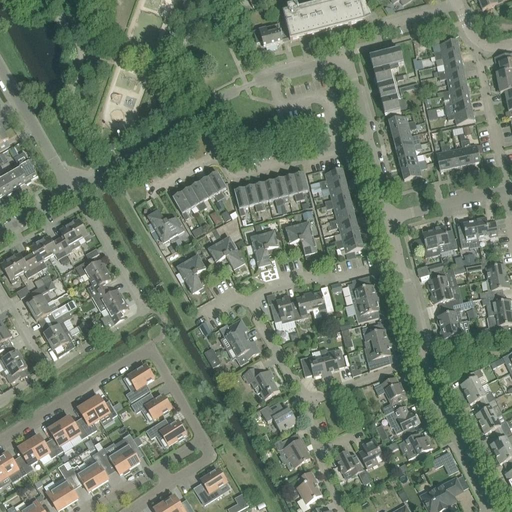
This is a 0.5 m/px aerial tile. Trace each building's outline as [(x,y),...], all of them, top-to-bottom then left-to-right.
[(283,15),(285,22),(290,42),(291,42),(291,43),(366,23),(366,22),(365,23),(363,17),(370,14),(371,15),(371,14),(364,0),(350,0),(351,1),(314,11),(314,8),(315,7),(299,11),(298,7),(288,10),(289,13),(283,15)] [(502,0),(485,0),(479,3),(483,12),(504,3),(502,0)] [(277,26),(270,28),(254,32),(257,45),(263,44),(264,48),(266,49),(275,47),(283,44),(290,42),(285,22),(277,24),(277,26)] [(435,54),(436,58),(460,53),(458,42),(440,46),(441,53),(435,54)] [(378,87),(380,95),(384,109),(386,109),(388,117),(401,113),(391,74),(398,72),(399,71),(398,67),(404,66),(402,58),(400,59),(398,51),(373,58),(375,65),(372,66),(376,80),(379,80),(380,87),(378,87)] [(443,60),(444,67),(462,63),(460,53),(436,58),(436,62),(443,60)] [(511,55),(498,58),(501,74),(511,71),(511,55)] [(439,74),(440,78),(464,73),(462,63),(444,67),(446,73),(439,74)] [(496,75),(499,85),(511,81),(511,71),(501,74),(496,75)] [(447,80),(449,86),(466,83),(464,73),(440,78),(441,82),(447,80)] [(501,95),(505,94),(511,92),(511,81),(499,85),(501,95)] [(440,99),(444,98),(468,93),(466,83),(449,86),(450,93),(443,94),(442,93),(437,94),(438,99),(440,99)] [(399,90),(401,97),(406,96),(405,93),(419,89),(418,85),(399,90)] [(451,100),(453,106),(470,103),(468,93),(444,98),(445,102),(451,100)] [(447,114),(448,118),(473,113),(470,103),(453,106),(454,113),(447,114)] [(473,113),(448,118),(449,122),(456,120),(457,127),(475,123),(473,113)] [(389,123),(392,133),(416,126),(415,122),(408,124),(407,118),(389,123)] [(392,133),(394,143),(412,138),(410,132),(422,129),(421,125),(416,126),(392,133)] [(4,132),(0,134),(0,153),(4,152),(0,146),(9,140),(4,132)] [(394,143),(397,153),(421,146),(420,142),(413,144),(412,138),(394,143)] [(463,150),(457,151),(461,169),(471,167),(465,142),(462,143),(463,150)] [(469,142),(465,142),(471,167),(481,165),(477,147),(471,148),(469,142)] [(397,153),(399,162),(417,158),(415,152),(422,150),(421,146),(397,153)] [(449,146),(446,147),(451,171),(461,169),(457,151),(451,153),(449,146)] [(451,171),(446,147),(442,147),(443,154),(437,156),(440,173),(451,171)] [(0,156),(7,168),(19,189),(25,185),(28,186),(29,185),(18,166),(13,170),(9,163),(9,164),(3,154),(0,155),(0,156)] [(18,166),(29,185),(31,184),(32,182),(38,178),(25,154),(21,156),(24,163),(18,166)] [(0,176),(0,178),(10,196),(12,195),(12,193),(19,189),(7,168),(0,156),(0,164),(2,167),(1,168),(5,174),(0,176)] [(399,162),(402,172),(426,166),(425,162),(418,164),(417,158),(399,162)] [(426,166),(402,172),(405,182),(422,178),(421,172),(427,170),(426,166)] [(311,187),(312,190),(321,188),(346,181),(343,171),(325,176),(327,182),(320,184),(311,187)] [(218,174),(209,179),(221,201),(225,199),(222,193),(227,190),(218,174)] [(304,174),(294,177),(301,202),(305,201),(303,194),(309,192),(307,184),(304,174)] [(294,177),(284,180),(289,198),(295,196),(297,203),(301,202),(294,177)] [(0,201),(1,203),(0,200),(0,199),(6,196),(8,197),(10,196),(0,178),(0,201)] [(209,179),(200,184),(209,200),(215,197),(218,203),(221,201),(209,179)] [(284,180),(275,182),(281,207),(284,216),(287,215),(285,206),(283,199),(289,198),(284,180)] [(329,190),(331,196),(348,191),(346,181),(321,188),(312,190),(313,195),(323,193),(322,191),(329,190)] [(275,182),(265,185),(269,203),(275,201),(277,208),(281,207),(275,182)] [(200,184),(191,189),(204,211),(207,209),(204,203),(209,200),(200,184)] [(265,185),(255,187),(261,212),(265,211),(263,204),(269,203),(265,185)] [(255,187),(245,190),(250,208),(256,206),(257,213),(261,212),(255,187)] [(191,189),(182,194),(192,210),(197,207),(201,213),(204,211),(191,189)] [(250,208),(245,190),(235,193),(237,202),(241,217),(245,216),(243,210),(250,208)] [(326,204),(327,207),(351,201),(348,191),(331,196),(332,202),(326,204)] [(192,210),(182,194),(173,199),(186,221),(189,219),(186,213),(192,210)] [(334,209),(336,216),(353,211),(351,201),(327,207),(327,208),(322,209),(322,212),(328,211),(334,209)] [(150,219),(157,231),(167,226),(171,223),(170,222),(166,220),(164,221),(157,209),(154,211),(156,216),(150,219)] [(323,229),(328,228),(356,221),(353,211),(336,216),(337,222),(327,224),(327,225),(322,226),(323,229)] [(227,212),(222,215),(226,223),(232,220),(227,212)] [(216,213),(211,216),(217,227),(222,224),(216,213)] [(234,221),(238,218),(235,213),(230,215),(234,221)] [(303,215),(304,222),(313,220),(311,213),(303,215)] [(302,241),(303,242),(312,239),(309,226),(302,228),(301,223),(302,223),(300,218),(296,219),(297,225),(302,241)] [(279,221),(281,229),(289,228),(287,219),(279,221)] [(475,221),(475,223),(479,239),(485,238),(485,240),(487,241),(490,241),(491,243),(494,245),(500,244),(496,223),(488,224),(487,219),(475,221)] [(176,220),(171,223),(167,226),(176,242),(180,240),(177,236),(183,233),(181,229),(176,220)] [(75,221),(69,225),(79,242),(84,239),(87,244),(91,241),(80,221),(76,223),(75,221)] [(339,229),(341,235),(358,231),(356,221),(328,228),(329,232),(333,231),(339,229)] [(475,223),(464,225),(466,236),(460,237),(462,250),(470,249),(472,246),(472,242),(479,241),(479,239),(475,223)] [(64,238),(59,241),(68,256),(73,253),(72,252),(76,250),(74,245),(79,242),(69,225),(63,228),(64,230),(60,232),(64,238)] [(301,243),(302,241),(297,225),(293,226),(294,230),(288,232),(291,245),(301,243)] [(167,226),(157,231),(164,244),(170,240),(173,245),(176,242),(167,226)] [(433,230),(434,232),(438,248),(439,248),(443,247),(445,254),(458,250),(455,240),(449,241),(445,227),(433,230)] [(332,248),(337,247),(361,241),(358,231),(341,235),(343,241),(331,244),(332,248)] [(267,232),(262,233),(267,250),(268,251),(278,249),(274,235),(268,237),(267,232)] [(434,232),(423,235),(426,249),(424,249),(423,249),(423,250),(426,260),(441,256),(439,248),(438,248),(434,232)] [(253,241),(256,254),(266,252),(267,250),(262,233),(258,234),(260,239),(253,241)] [(46,238),(40,242),(50,259),(55,256),(58,262),(60,261),(67,257),(68,256),(59,241),(54,244),(50,238),(47,240),(46,238)] [(312,239),(303,242),(302,244),(306,261),(311,260),(309,255),(316,253),(312,239)] [(227,257),(228,258),(237,253),(230,241),(224,244),(221,240),(218,242),(227,257)] [(415,242),(411,246),(413,253),(423,250),(423,249),(424,249),(421,240),(415,242)] [(361,241),(337,247),(338,251),(345,249),(346,255),(364,251),(361,241)] [(36,258),(31,261),(38,274),(48,269),(44,263),(50,259),(40,242),(34,245),(34,247),(31,249),(36,258)] [(226,259),(227,257),(218,242),(214,244),(216,248),(210,252),(218,264),(226,259)] [(181,251),(177,244),(169,249),(173,255),(176,254),(181,251)] [(86,257),(89,262),(91,261),(100,256),(97,251),(86,257)] [(266,252),(256,254),(260,268),(267,266),(268,271),(272,270),(268,253),(266,252)] [(237,253),(228,258),(228,260),(236,275),(240,273),(238,269),(244,265),(237,253)] [(16,255),(10,259),(20,276),(25,274),(28,280),(38,274),(31,261),(29,258),(24,261),(21,255),(17,257),(16,255)] [(465,257),(467,267),(477,265),(475,255),(465,257)] [(190,258),(186,260),(195,275),(197,276),(206,271),(201,262),(198,259),(193,262),(190,258)] [(20,276),(10,259),(4,262),(5,264),(1,266),(13,286),(17,283),(15,279),(20,276)] [(179,270),(186,282),(195,277),(195,275),(186,260),(183,262),(185,266),(179,270)] [(87,275),(90,281),(107,271),(104,265),(103,266),(101,262),(94,266),(91,261),(89,262),(76,269),(81,278),(87,275)] [(477,265),(467,267),(466,267),(467,273),(467,274),(483,271),(481,264),(477,265)] [(443,265),(439,266),(429,268),(431,276),(441,274),(445,272),(443,265)] [(486,270),(488,282),(508,278),(506,278),(504,266),(486,270)] [(467,273),(466,267),(464,268),(454,270),(448,272),(450,278),(455,276),(467,273)] [(88,290),(93,299),(108,290),(105,285),(112,281),(110,278),(111,277),(107,271),(90,281),(93,287),(88,290)] [(195,277),(186,282),(193,294),(200,291),(202,295),(206,293),(197,278),(195,277)] [(431,293),(432,295),(450,290),(447,278),(429,283),(429,285),(429,286),(428,287),(428,288),(428,289),(429,290),(429,291),(430,292),(431,293)] [(508,278),(488,282),(490,281),(492,293),(510,290),(508,278)] [(353,306),(362,304),(379,299),(378,294),(375,295),(373,287),(371,288),(369,281),(348,287),(353,306)] [(27,305),(32,314),(48,306),(52,303),(48,295),(56,289),(53,283),(40,290),(31,295),(35,301),(27,305)] [(341,285),(332,287),(333,294),(343,292),(341,285)] [(452,302),(454,308),(462,305),(458,287),(450,290),(432,295),(432,297),(431,298),(431,300),(432,302),(433,303),(434,304),(435,306),(452,302)] [(27,288),(26,289),(17,294),(21,301),(30,296),(31,295),(27,288)] [(98,308),(102,313),(107,310),(124,300),(121,294),(120,295),(117,291),(111,295),(108,290),(93,299),(98,308)] [(322,294),(310,297),(313,312),(315,320),(322,319),(321,316),(334,312),(333,307),(330,297),(324,299),(322,294)] [(290,300),(295,322),(309,319),(307,313),(313,312),(310,297),(297,301),(297,303),(291,304),(290,300)] [(359,325),(367,323),(379,320),(378,313),(380,313),(378,305),(380,304),(379,299),(353,306),(359,325)] [(495,317),(497,317),(496,317),(511,313),(511,302),(511,303),(510,302),(495,305),(493,299),(487,300),(482,301),(483,307),(490,306),(489,306),(492,305),(495,317)] [(124,300),(107,310),(102,313),(105,319),(102,320),(108,331),(125,320),(122,315),(129,311),(127,307),(128,306),(124,300)] [(295,322),(290,300),(277,303),(277,305),(271,307),(275,325),(285,322),(289,321),(287,316),(293,314),(295,322)] [(52,315),(55,321),(73,311),(78,308),(74,301),(69,304),(59,310),(54,302),(52,303),(48,306),(32,314),(37,323),(52,315)] [(440,328),(441,329),(459,325),(459,324),(461,324),(462,324),(459,313),(475,309),(474,303),(462,305),(454,308),(455,313),(448,315),(438,318),(439,320),(437,322),(437,323),(438,325),(439,327),(440,328)] [(49,343),(49,344),(65,335),(70,332),(75,330),(70,321),(73,319),(69,313),(73,311),(55,321),(59,327),(44,335),(45,336),(43,337),(47,344),(49,343)] [(468,312),(470,322),(477,320),(475,311),(468,312)] [(511,313),(496,317),(497,317),(499,328),(511,325),(511,313)] [(477,320),(480,332),(481,335),(483,341),(496,338),(494,329),(485,331),(482,319),(477,320)] [(227,339),(233,349),(248,340),(245,334),(247,333),(245,330),(246,330),(242,322),(229,329),(228,326),(220,331),(225,340),(227,339)] [(82,331),(87,340),(93,336),(88,327),(86,323),(80,327),(82,331)] [(348,331),(350,330),(348,323),(340,325),(342,333),(348,331)] [(207,324),(202,327),(207,337),(213,334),(207,324)] [(459,325),(441,329),(442,332),(441,333),(440,335),(441,337),(442,338),(443,338),(444,341),(446,341),(446,343),(460,339),(462,347),(474,344),(472,336),(464,338),(462,331),(464,330),(462,324),(461,324),(459,324),(459,325)] [(367,350),(374,348),(391,344),(389,339),(387,339),(385,332),(380,333),(379,326),(369,329),(363,330),(366,343),(365,343),(367,350)] [(99,334),(100,333),(97,328),(91,331),(94,337),(99,334)] [(0,334),(0,354),(5,351),(2,345),(11,340),(11,339),(12,338),(8,330),(6,331),(0,334)] [(348,331),(342,333),(346,349),(353,347),(348,331)] [(65,335),(49,344),(54,353),(55,352),(59,359),(78,347),(70,332),(65,335)] [(248,340),(233,349),(238,359),(237,359),(242,367),(250,363),(249,361),(260,354),(256,346),(255,347),(253,344),(251,345),(248,340)] [(365,350),(371,373),(391,365),(389,358),(391,357),(389,349),(392,349),(391,344),(374,348),(367,350),(365,350)] [(327,350),(320,352),(322,361),(327,378),(332,377),(331,374),(340,372),(339,370),(346,368),(343,359),(341,350),(328,354),(327,350)] [(0,364),(4,372),(8,370),(23,361),(18,352),(9,357),(5,351),(0,354),(0,364)] [(212,351),(205,355),(209,362),(216,358),(212,351)] [(322,361),(320,352),(312,354),(313,358),(301,361),(306,379),(314,377),(314,379),(321,377),(322,380),(327,378),(322,361)] [(511,354),(503,359),(511,375),(511,373),(511,354)] [(216,358),(209,362),(214,370),(221,366),(216,358)] [(8,370),(4,372),(5,373),(9,371),(11,375),(7,378),(11,385),(21,380),(22,381),(28,378),(25,372),(28,370),(23,361),(8,370)] [(138,373),(129,378),(134,387),(130,389),(132,394),(127,397),(132,404),(148,394),(144,387),(154,381),(153,378),(154,377),(149,370),(148,370),(146,368),(143,370),(142,368),(137,371),(138,373)] [(255,370),(246,375),(244,376),(250,385),(252,384),(258,395),(263,392),(264,393),(261,394),(265,402),(272,398),(272,397),(279,393),(272,380),(274,379),(270,372),(259,378),(255,370)] [(461,386),(466,397),(482,389),(478,381),(484,378),(480,370),(468,376),(471,382),(461,386)] [(352,373),(354,379),(362,376),(360,371),(352,373)] [(386,417),(395,414),(403,409),(400,403),(407,400),(405,395),(406,395),(400,385),(399,385),(396,379),(375,389),(379,398),(386,394),(391,406),(384,409),(383,411),(386,417)] [(481,401),(483,407),(495,401),(492,393),(486,396),(482,389),(466,397),(471,406),(481,401)] [(163,397),(153,404),(149,397),(133,407),(137,415),(142,411),(145,416),(149,413),(155,421),(164,416),(165,417),(169,414),(168,413),(172,411),(170,408),(171,407),(167,399),(165,400),(163,397)] [(95,398),(88,403),(100,422),(109,416),(112,420),(118,416),(117,414),(113,408),(111,406),(106,409),(99,398),(96,400),(95,398)] [(476,416),(481,427),(497,419),(503,416),(495,401),(483,407),(486,411),(476,416)] [(87,423),(82,426),(89,437),(98,431),(95,425),(100,422),(88,403),(81,407),(82,409),(79,411),(87,423)] [(119,404),(113,408),(117,414),(123,410),(119,404)] [(268,407),(261,412),(268,425),(274,422),(281,434),(289,430),(298,425),(290,412),(285,415),(279,405),(270,411),(268,407)] [(405,408),(403,409),(395,414),(401,426),(394,429),(397,436),(404,432),(404,433),(420,425),(414,412),(409,414),(405,408)] [(495,431),(498,437),(510,431),(510,429),(511,428),(511,425),(510,422),(507,423),(503,416),(497,419),(481,427),(486,436),(495,431)] [(66,419),(59,423),(71,442),(80,436),(83,441),(89,437),(82,426),(77,430),(70,419),(67,421),(66,419)] [(57,442),(52,445),(58,456),(64,452),(61,448),(71,442),(59,423),(52,428),(53,429),(50,431),(57,442)] [(178,423),(168,430),(163,423),(147,433),(152,441),(157,437),(160,441),(164,439),(169,447),(178,442),(179,443),(184,440),(183,438),(186,437),(185,434),(186,433),(181,425),(180,426),(178,423)] [(496,456),(511,448),(511,429),(510,431),(498,437),(501,441),(491,446),(496,456)] [(389,440),(386,433),(380,436),(383,443),(389,440)] [(119,452),(130,470),(140,464),(132,451),(138,448),(137,446),(133,440),(130,435),(124,439),(128,447),(119,452)] [(419,435),(410,439),(404,443),(409,453),(405,455),(409,462),(418,457),(423,454),(433,450),(429,442),(427,443),(425,439),(422,441),(419,435)] [(133,440),(137,446),(142,443),(138,437),(133,440)] [(36,438),(29,442),(40,461),(50,455),(52,460),(58,456),(52,445),(46,449),(40,438),(37,440),(36,438)] [(281,441),(274,445),(280,454),(290,472),(295,469),(296,470),(302,466),(311,461),(304,449),(306,448),(302,440),(292,446),(289,440),(283,444),(281,441)] [(360,454),(364,463),(368,471),(379,465),(376,460),(382,457),(381,454),(386,451),(383,445),(378,448),(374,441),(366,445),(367,446),(364,448),(365,451),(360,454)] [(26,461),(21,464),(28,475),(29,475),(33,472),(33,471),(31,467),(40,461),(29,442),(21,447),(22,448),(19,450),(26,461)] [(510,461),(511,464),(511,448),(496,456),(501,466),(510,461)] [(130,470),(119,452),(110,458),(105,451),(99,454),(107,466),(112,463),(121,477),(124,475),(124,476),(130,473),(129,471),(130,470)] [(97,464),(88,470),(99,488),(109,482),(101,470),(107,466),(99,454),(93,458),(97,464)] [(353,478),(359,475),(361,477),(360,479),(361,481),(363,483),(364,484),(367,483),(367,484),(369,485),(372,483),(366,471),(364,472),(356,456),(350,459),(348,454),(336,460),(344,476),(350,473),(353,478)] [(4,455),(0,457),(0,464),(9,479),(18,473),(22,479),(28,475),(21,464),(16,468),(8,455),(5,457),(4,455)] [(432,463),(436,471),(445,466),(441,458),(432,463)] [(0,484),(9,479),(0,464),(0,489),(2,489),(0,485),(0,484)] [(68,472),(64,466),(59,469),(65,480),(71,477),(68,472)] [(397,470),(400,475),(405,472),(403,467),(397,470)] [(74,468),(68,472),(71,477),(76,473),(74,468)] [(99,488),(88,470),(78,476),(89,494),(99,488)] [(197,494),(205,507),(223,496),(219,490),(227,484),(225,482),(227,481),(222,473),(221,474),(219,471),(216,473),(215,472),(210,475),(211,476),(202,482),(206,489),(197,494)] [(33,472),(29,475),(34,483),(38,481),(33,472)] [(297,490),(303,500),(298,503),(303,511),(306,511),(311,509),(308,505),(322,497),(315,486),(318,484),(311,473),(298,481),(302,487),(297,490)] [(422,498),(426,507),(428,511),(437,511),(438,511),(442,511),(448,509),(447,507),(456,503),(454,497),(463,493),(457,481),(437,490),(437,489),(431,492),(431,493),(422,498)] [(67,482),(57,489),(69,507),(78,501),(67,482)] [(60,511),(69,507),(57,489),(48,495),(58,511),(60,511)] [(171,499),(164,503),(169,511),(193,511),(189,505),(182,509),(175,498),(172,500),(171,499)] [(246,501),(228,511),(240,511),(249,507),(246,501)] [(43,511),(38,503),(28,509),(29,511),(43,511)] [(155,511),(169,511),(164,503),(157,507),(158,509),(155,511)]
